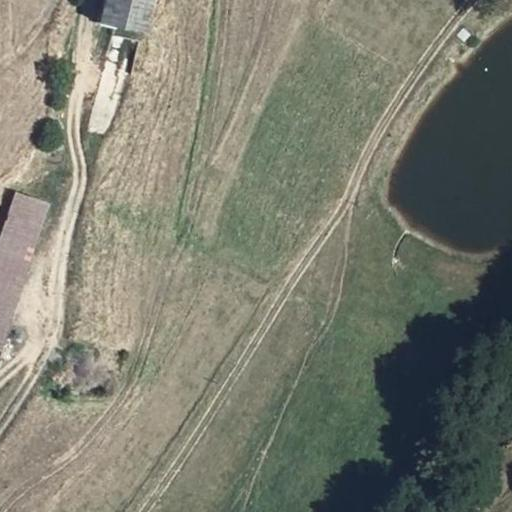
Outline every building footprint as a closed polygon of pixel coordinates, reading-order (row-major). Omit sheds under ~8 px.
[(95,0),(92,16),(131,25),(136,0),(95,0)] [(322,20),(362,40),(371,20),(331,1),(322,20)] [(413,37),(421,18),(402,9),(393,29),(413,37)] [(395,63),(403,50),(381,37),(373,49),(395,63)] [(0,139),(0,167),(9,143),(0,139)] [(0,222),(0,349),(1,350),(43,199),(9,190),(0,222)]
